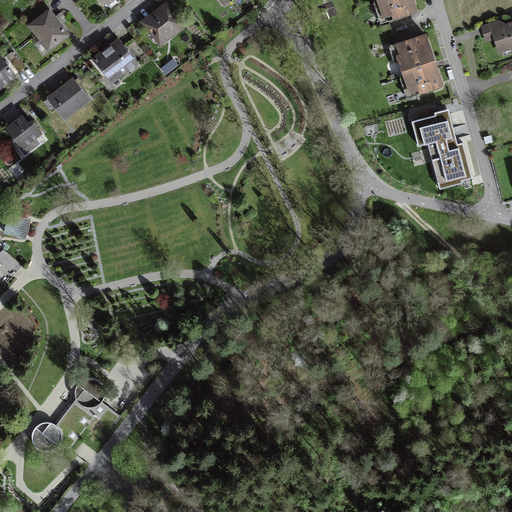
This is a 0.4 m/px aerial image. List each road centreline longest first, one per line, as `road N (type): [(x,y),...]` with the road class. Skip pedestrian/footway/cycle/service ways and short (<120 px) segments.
road 1 (tertiary): [(366,185),(350,232),(324,264),(220,314),(60,511)]
road 2 (tertiary): [(285,0),(366,185)]
road 3 (residential): [(0,113),(143,0)]
road 4 (track): [(511,304),(401,197)]
road 5 (residential): [(366,185),(511,221)]
road 6 (track): [(141,408),(155,465),(198,511)]
